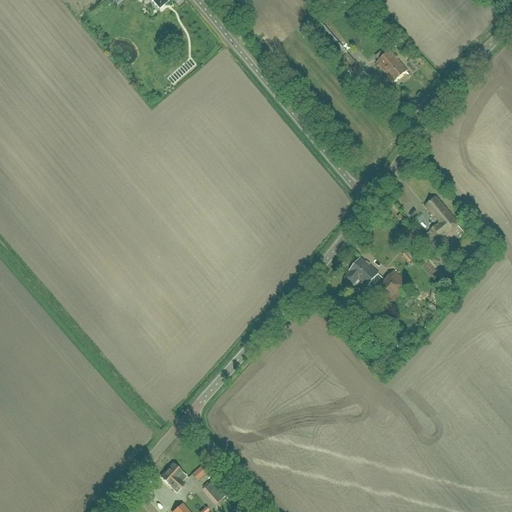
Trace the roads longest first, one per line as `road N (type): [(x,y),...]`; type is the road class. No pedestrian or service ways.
road 1 (unclassified): [(186,418),(370,203)]
road 2 (unclassified): [(370,203),(199,0)]
road 3 (unclassified): [(370,203),(443,96),(511,22)]
road 4 (unclassified): [(103,511),(186,418)]
road 5 (unclassified): [(269,511),(186,418)]
